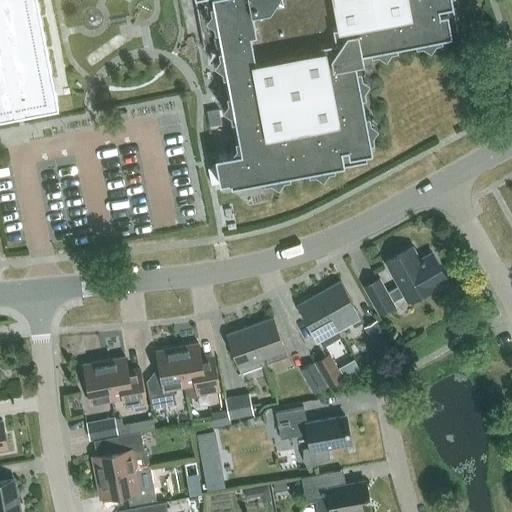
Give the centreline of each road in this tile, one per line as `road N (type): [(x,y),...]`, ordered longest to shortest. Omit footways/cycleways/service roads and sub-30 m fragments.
road 1 (tertiary): [(38,291),(278,261),(352,233),(446,179)]
road 2 (residential): [(38,291),(66,511)]
road 3 (residential): [(511,302),(446,179)]
road 4 (residential): [(411,511),(385,393)]
